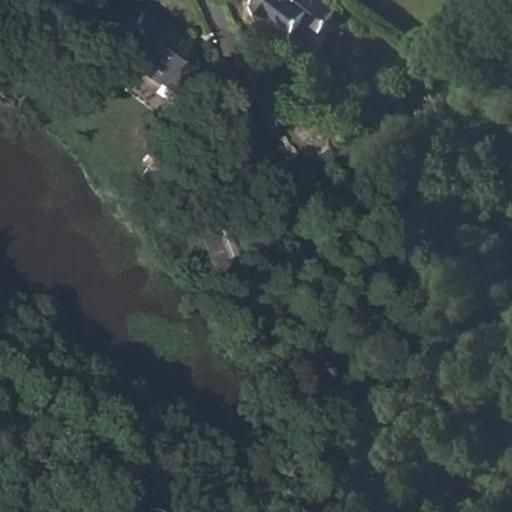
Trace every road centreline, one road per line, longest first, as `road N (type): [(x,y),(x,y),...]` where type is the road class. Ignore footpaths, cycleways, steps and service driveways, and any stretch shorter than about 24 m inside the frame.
road 1 (track): [(511,437),(456,362),(417,342),(377,355),(332,446),(284,484),(266,511)]
road 2 (track): [(211,511),(135,426),(16,360)]
